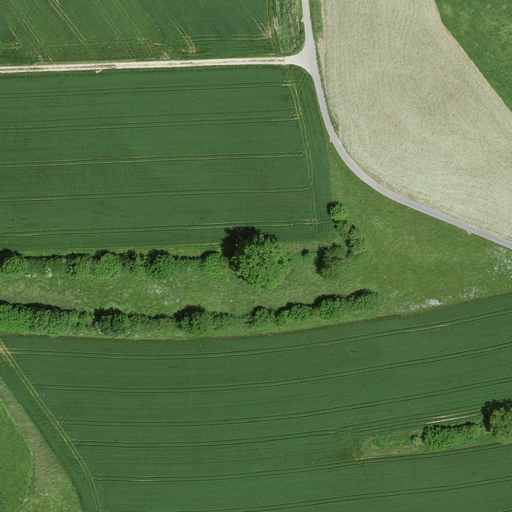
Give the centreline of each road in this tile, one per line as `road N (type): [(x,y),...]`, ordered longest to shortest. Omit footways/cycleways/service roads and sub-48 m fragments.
road 1 (track): [(305,0),(330,130),(354,167),(406,201),(511,245)]
road 2 (track): [(0,70),(313,59)]
